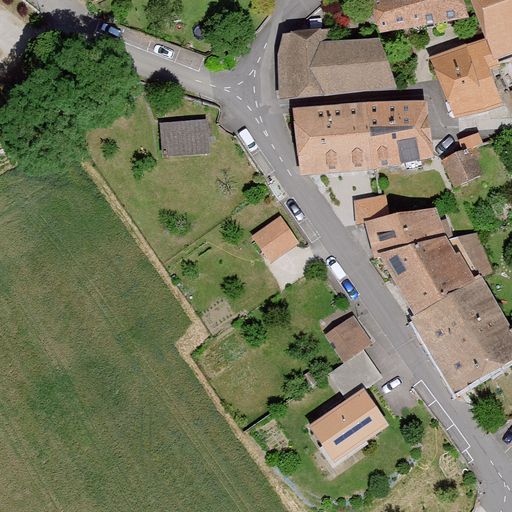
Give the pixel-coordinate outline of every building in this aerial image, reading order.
[(466,20),(459,0),(368,0),(380,35),(466,20)] [(511,0),(469,0),(476,16),(511,2),(511,0)] [(511,2),(476,16),(485,40),(492,61),(511,53),(511,2)] [(329,31),(293,33),(282,57),(281,90),(390,85),(377,42),(328,44),(329,31)] [(485,40),(456,51),(477,110),(499,102),(486,69),(494,66),(492,61),(485,40)] [(477,110),(456,51),(431,60),(453,119),(477,110)] [(424,110),(359,113),(365,170),(432,159),(424,110)] [(359,113),(295,116),(297,159),(311,174),(365,170),(359,113)] [(207,122),(162,124),(164,156),(209,153),(207,122)] [(460,152),(442,160),(455,189),(482,177),(470,149),(473,148),(469,139),(457,144),(460,152)] [(366,226),(390,219),(387,195),(356,202),(357,227),(366,226)] [(390,219),(366,226),(374,260),(382,259),(445,240),(436,210),(390,219)] [(280,217),(251,238),(269,263),(297,242),(280,217)] [(445,240),(382,259),(415,317),(481,278),(494,273),(477,234),(445,240)] [(481,278),(415,317),(460,392),(511,361),(511,328),(511,329),(481,278)] [(352,318),(325,336),(342,362),(369,344),(352,318)] [(365,387),(381,376),(364,349),(330,371),(341,389),(359,377),(365,387)] [(364,391),(310,428),(335,463),(388,426),(364,391)]
